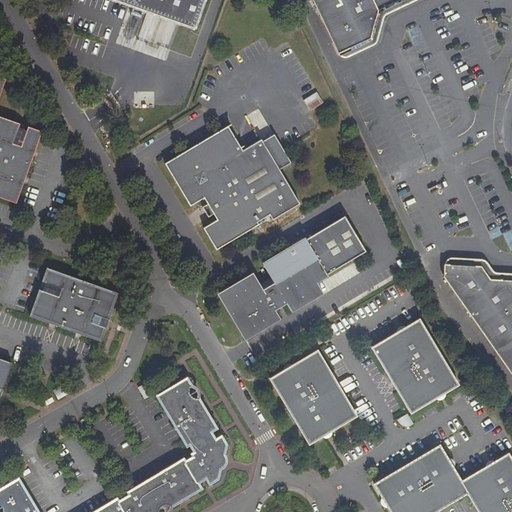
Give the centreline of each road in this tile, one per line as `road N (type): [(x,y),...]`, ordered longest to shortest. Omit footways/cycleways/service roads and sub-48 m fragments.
road 1 (unclassified): [(131,213),(5,0)]
road 2 (residential): [(155,293),(194,315),(289,477)]
road 3 (unclassified): [(0,450),(117,381),(155,293)]
road 4 (residential): [(0,227),(59,248),(131,213)]
